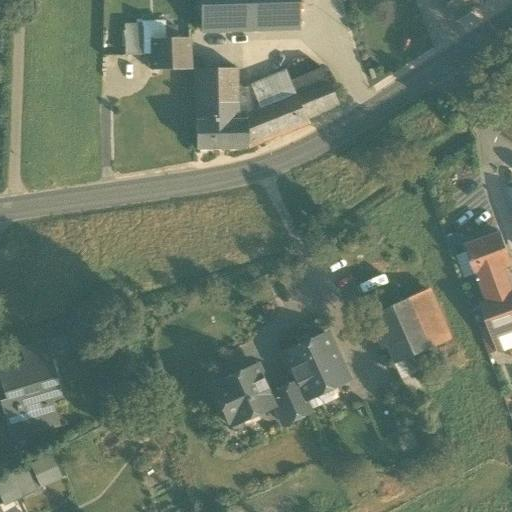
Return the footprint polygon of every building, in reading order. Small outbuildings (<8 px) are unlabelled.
[(198,0),(199,33),(297,30),(296,0),(198,0)] [(443,0),(458,21),(488,0),(443,0)] [(142,24),(142,26),(143,26),(143,56),(150,56),(150,40),(164,39),(164,27),(164,23),(142,24)] [(125,57),(143,56),(143,26),(142,26),(124,26),(125,57)] [(175,28),(164,27),(164,39),(176,39),(176,37),(175,28)] [(150,71),(190,70),(189,39),(178,39),(179,37),(176,37),(176,39),(164,39),(150,40),(150,56),(150,71)] [(322,68),(290,83),(304,119),(338,103),(322,68)] [(193,71),(195,122),(239,114),(235,69),(193,71)] [(260,91),(289,79),(285,70),(250,85),(259,109),(266,106),(260,91)] [(306,123),(304,119),(290,83),(289,79),(260,91),(266,106),(259,109),(256,110),(268,139),(306,123)] [(247,147),(268,139),(256,110),(245,116),(245,122),(246,122),(247,147)] [(247,150),(247,147),(246,122),(245,122),(245,116),(239,114),(195,122),(197,148),(247,150)] [(498,233),(467,245),(470,252),(478,273),(488,302),(489,304),(510,296),(510,294),(501,271),(511,268),(498,233)] [(478,273),(470,252),(457,256),(465,278),(478,273)] [(426,290),(408,299),(430,349),(449,341),(426,290)] [(490,326),(500,351),(511,346),(511,293),(510,294),(510,296),(489,304),(488,302),(482,304),(490,326)] [(417,354),(430,349),(408,299),(372,315),(393,365),(394,365),(417,354)] [(500,351),(490,326),(479,330),(488,355),(500,351)] [(295,384),(303,401),(304,400),(348,380),(326,335),(282,355),(295,384)] [(21,352),(26,368),(51,360),(73,353),(68,337),(21,352)] [(394,365),(400,379),(414,373),(424,369),(417,354),(394,365)] [(0,379),(10,411),(11,411),(47,400),(62,395),(51,360),(26,368),(0,376),(0,379)] [(211,387),(229,427),(274,407),(275,406),(270,395),(257,366),(211,387)] [(400,379),(407,394),(420,388),(414,373),(400,379)] [(274,407),(282,425),(310,412),(304,400),(303,401),(295,384),(270,395),(275,406),(274,407)] [(54,424),(47,400),(11,411),(19,435),(54,424)] [(53,456),(30,464),(39,488),(62,480),(53,456)] [(26,466),(18,470),(25,485),(23,486),(28,496),(39,490),(26,466)] [(0,492),(2,497),(23,486),(25,485),(18,470),(0,478),(0,492)]
